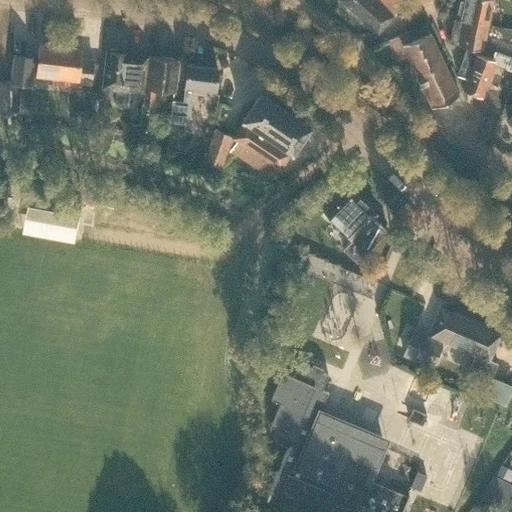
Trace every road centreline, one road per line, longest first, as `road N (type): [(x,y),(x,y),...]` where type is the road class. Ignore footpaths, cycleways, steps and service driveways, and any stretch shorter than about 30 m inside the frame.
road 1 (residential): [(44,0),(138,9),(230,35),(290,70),(358,129)]
road 2 (residential): [(300,0),(414,106),(511,169)]
road 3 (residential): [(481,256),(358,129)]
